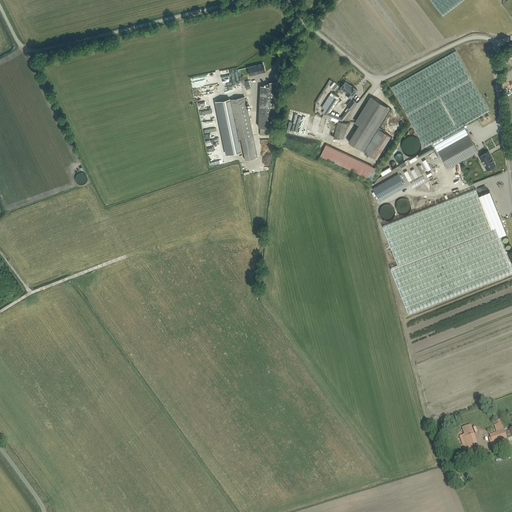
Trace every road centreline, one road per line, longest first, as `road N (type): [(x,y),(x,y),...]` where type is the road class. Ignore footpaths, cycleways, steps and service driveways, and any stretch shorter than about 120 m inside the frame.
road 1 (unclassified): [(0,7),(14,38),(30,47),(227,0)]
road 2 (unclassified): [(286,0),(377,78),(471,37),(498,44)]
road 3 (unclassified): [(511,196),(493,59),(498,44)]
